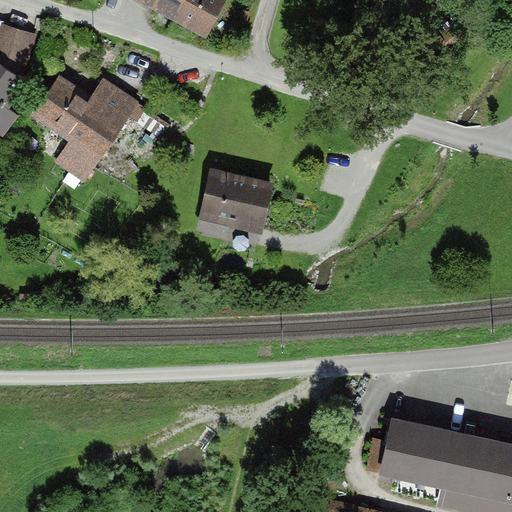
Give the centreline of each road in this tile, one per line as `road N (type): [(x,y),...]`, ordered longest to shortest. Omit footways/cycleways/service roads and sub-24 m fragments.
road 1 (unclassified): [(511,347),(240,371),(0,375)]
road 2 (track): [(32,0),(511,150)]
